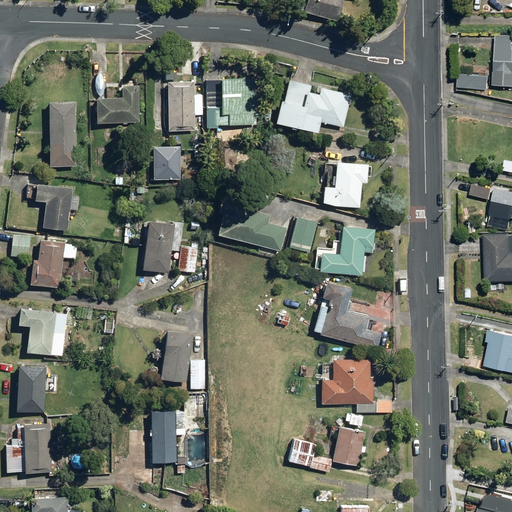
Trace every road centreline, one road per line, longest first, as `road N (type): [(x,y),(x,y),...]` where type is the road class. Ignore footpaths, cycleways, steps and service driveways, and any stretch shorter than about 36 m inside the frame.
road 1 (tertiary): [(433,511),(423,87)]
road 2 (tertiary): [(1,21),(258,30),(348,52)]
